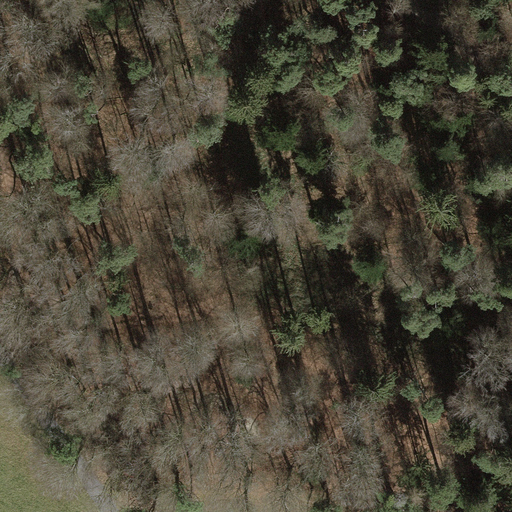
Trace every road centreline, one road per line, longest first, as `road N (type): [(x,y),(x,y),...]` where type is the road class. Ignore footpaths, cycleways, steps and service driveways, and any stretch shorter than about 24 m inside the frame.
road 1 (track): [(0,330),(218,316),(368,390),(434,405),(511,393)]
road 2 (track): [(0,322),(22,259),(21,197),(0,111)]
road 3 (track): [(110,511),(0,335)]
road 4 (track): [(152,511),(214,490),(263,493),(322,511)]
road 5 (track): [(511,77),(409,0)]
